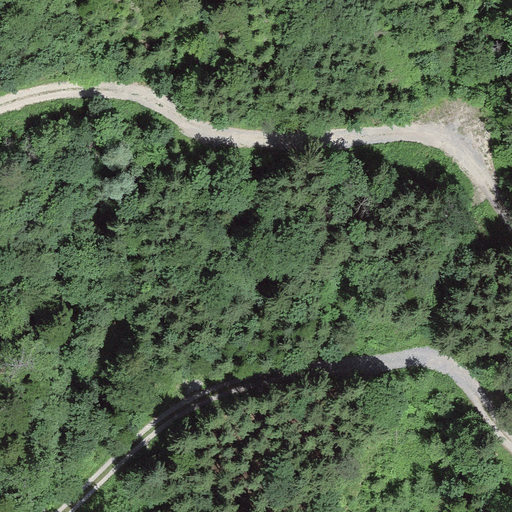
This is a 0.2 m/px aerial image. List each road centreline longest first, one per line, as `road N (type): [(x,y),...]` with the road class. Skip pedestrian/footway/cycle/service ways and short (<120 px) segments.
road 1 (track): [(511,214),(478,163),(419,129),(221,132),(159,93),(54,84),(0,109)]
road 2 (track): [(63,511),(139,437),(206,400),(406,363),(442,367),(511,436)]
